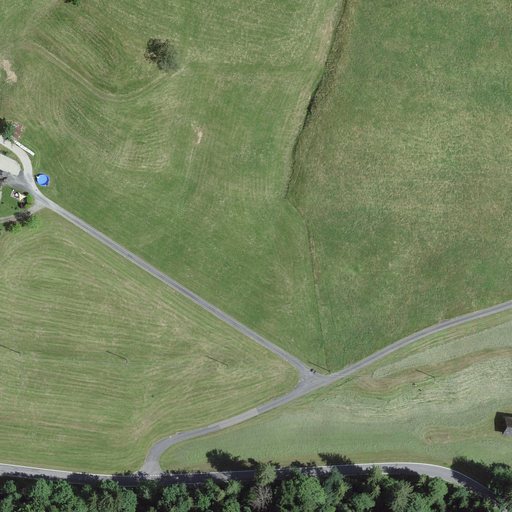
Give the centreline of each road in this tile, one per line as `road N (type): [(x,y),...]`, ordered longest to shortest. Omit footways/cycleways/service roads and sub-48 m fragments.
road 1 (unclassified): [(511,303),(435,328),(314,387),(165,445),(152,462),(152,484)]
road 2 (tertiary): [(509,511),(451,475),(418,468),(152,484)]
road 3 (tertiary): [(152,484),(0,472)]
